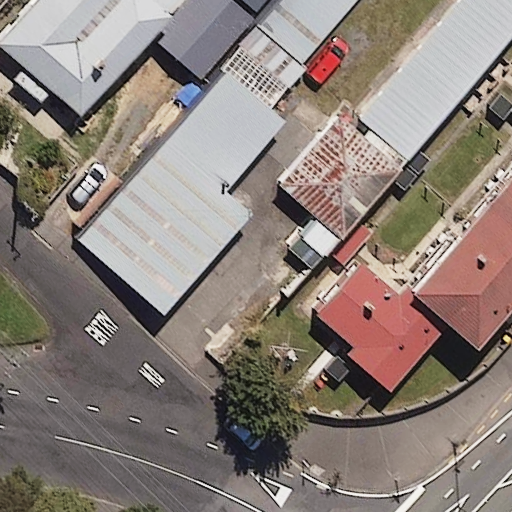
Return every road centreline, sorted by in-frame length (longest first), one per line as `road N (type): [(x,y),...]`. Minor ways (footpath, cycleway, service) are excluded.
road 1 (residential): [(0,228),(95,323),(177,472)]
road 2 (secondary): [(0,424),(177,472)]
